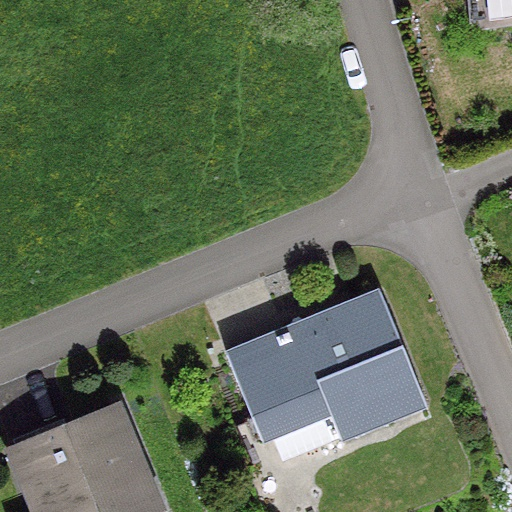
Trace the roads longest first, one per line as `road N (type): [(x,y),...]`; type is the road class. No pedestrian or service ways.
road 1 (residential): [(0,364),(416,196)]
road 2 (residential): [(416,196),(511,426)]
road 3 (residential): [(358,0),(416,196)]
